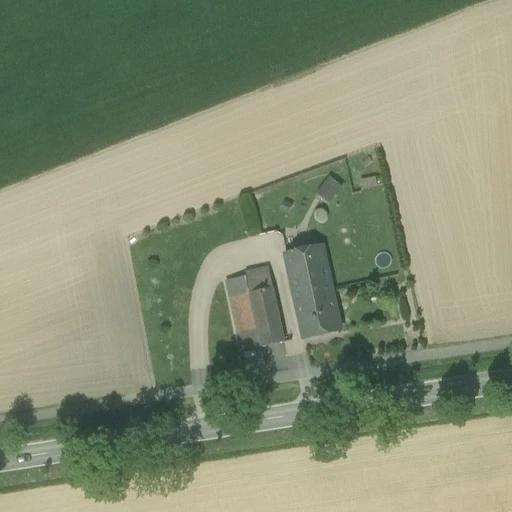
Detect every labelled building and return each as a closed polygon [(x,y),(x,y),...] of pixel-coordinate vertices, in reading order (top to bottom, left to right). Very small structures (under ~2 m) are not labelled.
[(328,177),(319,195),(333,202),(342,184),(328,177)] [(285,256),(291,284),(328,276),(322,249),(285,256)] [(272,290),(267,265),(244,270),(249,295),(272,290)] [(249,295),(244,270),(225,274),(238,339),(258,335),(249,295)] [(333,300),(328,276),(291,284),(296,307),(333,300)] [(284,344),(272,290),(249,295),(258,335),(261,349),(284,344)] [(339,331),(333,300),(296,307),(303,339),(339,331)] [(238,339),(241,353),(261,349),(258,335),(238,339)]
